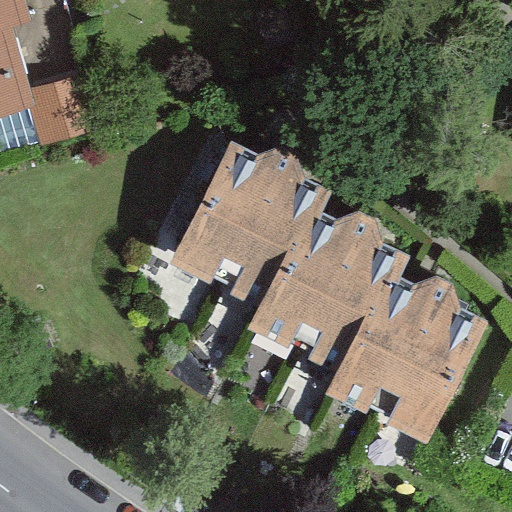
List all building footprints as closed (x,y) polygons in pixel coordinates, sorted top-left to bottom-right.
[(0,0),(0,16),(3,15),(20,11),(16,0),(0,0)] [(22,85),(3,15),(0,16),(0,104),(26,98),(22,85)] [(61,74),(22,85),(26,98),(37,139),(99,122),(84,68),(61,74)] [(26,98),(0,104),(0,149),(0,151),(37,139),(26,98)] [(219,285),(256,303),(304,216),(315,194),(291,183),(285,160),(269,151),(245,159),(219,148),(162,256),(219,285)] [(322,225),(304,216),(256,303),(244,324),(254,328),(298,349),(339,367),(386,283),(396,260),(369,249),(364,226),(347,217),(322,225)] [(402,290),(386,283),(339,367),(328,390),(333,393),(377,415),(416,435),(471,325),(448,313),(442,291),(424,282),(402,290)]
